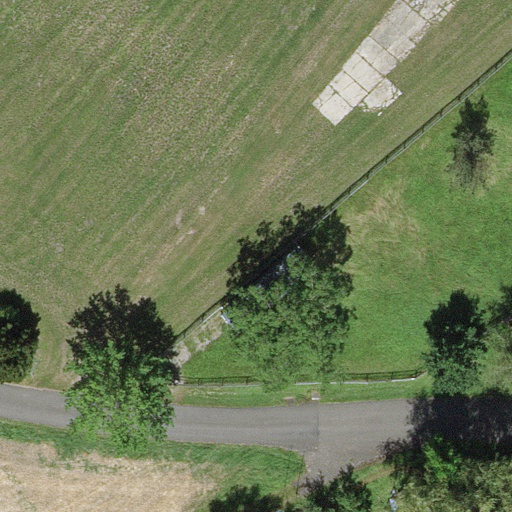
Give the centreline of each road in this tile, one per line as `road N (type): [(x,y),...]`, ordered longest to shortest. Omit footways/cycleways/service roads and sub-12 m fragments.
road 1 (unclassified): [(0,402),(56,414),(486,414),(511,421)]
road 2 (track): [(56,414),(358,0)]
